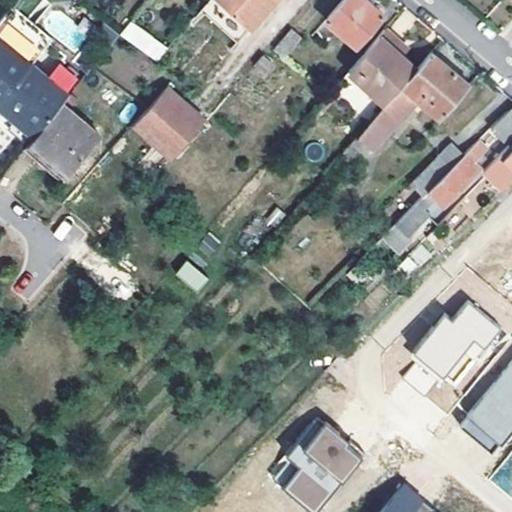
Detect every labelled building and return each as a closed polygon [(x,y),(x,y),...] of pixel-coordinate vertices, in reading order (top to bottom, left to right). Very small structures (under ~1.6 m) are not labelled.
[(219,0),(231,11),(241,0),(219,0)] [(241,0),(231,11),(251,28),(273,3),(270,0),(241,0)] [(342,0),(326,18),(357,44),(382,15),(371,5),(364,0),(342,0)] [(14,2),(0,18),(0,99),(32,61),(53,36),(14,2)] [(168,46),(130,19),(120,31),(157,59),(168,46)] [(300,37),(291,29),(274,48),(283,56),(300,37)] [(415,68),(400,56),(391,48),(396,42),(383,31),(365,51),(352,65),(389,97),(415,68)] [(405,49),(396,42),(391,48),(400,56),(405,49)] [(469,83),(430,51),(415,68),(389,97),(356,135),(372,149),(416,99),(438,118),(469,83)] [(270,64),(260,56),(252,65),(262,73),(270,64)] [(28,141),(63,99),(70,91),(32,61),(0,99),(0,105),(17,119),(11,128),(28,141)] [(182,104),(163,87),(150,103),(132,123),(151,140),(182,104)] [(56,163),(68,173),(102,131),(63,99),(28,141),(43,153),(46,151),(58,160),(56,163)] [(202,122),(182,104),(151,140),(170,158),(202,122)] [(511,104),(489,128),(502,139),(511,127),(511,104)] [(449,168),(428,189),(434,194),(443,202),(468,177),(466,175),(485,157),(481,154),(487,146),(478,138),(449,168)] [(68,173),(56,163),(58,160),(46,151),(43,153),(28,141),(24,147),(64,179),(68,173)] [(484,174),(501,188),(511,176),(511,147),(511,148),(507,145),(481,170),(484,174)] [(423,195),(428,189),(449,168),(437,157),(411,184),(423,195)] [(419,199),(425,205),(434,194),(428,189),(423,195),(419,199)] [(419,199),(383,236),(399,250),(412,236),(408,233),(431,210),(425,205),(419,199)] [(61,219),(54,237),(75,245),(82,227),(61,219)] [(197,292),(208,279),(187,260),(175,274),(197,292)] [(443,313),(413,349),(420,355),(437,369),(466,335),(482,348),(499,327),(466,300),(450,319),(443,313)] [(416,360),(439,379),(461,352),(471,360),(482,348),(466,335),(437,369),(420,355),(416,360)] [(511,359),(466,414),(468,416),(464,421),(495,446),(499,441),(500,442),(511,427),(511,359)] [(439,379),(416,360),(402,377),(424,396),(439,379)] [(315,409),(276,455),(326,497),(363,454),(331,427),(333,424),(315,409)] [(495,446),(464,421),(460,426),(491,452),(495,446)] [(326,497),(276,455),(266,466),(321,503),(326,497)] [(403,483),(378,511),(433,511),(419,500),(421,498),(403,483)]
